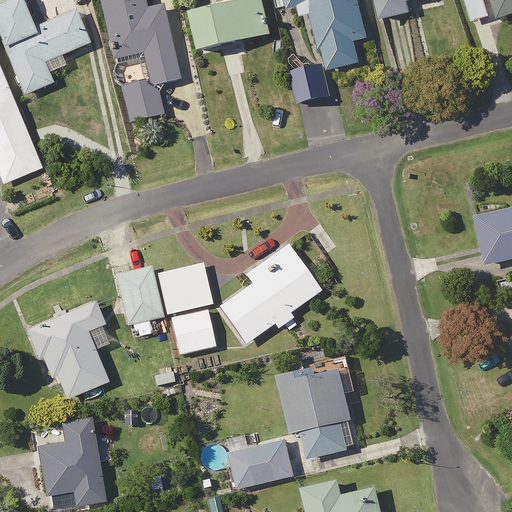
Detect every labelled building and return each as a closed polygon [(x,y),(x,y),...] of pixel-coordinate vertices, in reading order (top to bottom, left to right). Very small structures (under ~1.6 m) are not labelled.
[(38,32),(24,0),(12,0),(0,5),(0,35),(28,100),(56,88),(48,68),(94,48),(80,14),(38,32)] [(149,16),(145,0),(102,0),(132,127),(166,119),(159,90),(183,84),(166,12),(149,16)] [(274,41),(264,0),(227,0),(230,13),(196,21),(205,57),(274,41)] [(288,0),(292,15),(302,12),(305,22),(314,19),(328,75),(366,65),(361,45),(372,42),(361,0),(288,0)] [(378,0),(385,24),(413,17),(409,5),(427,0),(378,0)] [(511,0),(465,0),(474,25),(493,19),(486,0),(495,0),(504,25),(511,21),(511,0)] [(44,172),(0,65),(0,173),(5,187),(44,172)] [(331,103),(326,74),(295,80),(300,108),(331,103)] [(511,214),(478,223),(490,269),(511,263),(511,214)] [(324,295),(288,243),(245,273),(254,286),(221,309),(248,348),(278,327),(281,332),(295,322),(292,317),(324,295)] [(206,268),(161,279),(169,314),(214,303),(206,268)] [(168,334),(155,269),(120,277),(133,341),(168,334)] [(107,329),(97,305),(29,333),(50,384),(60,380),(69,403),(111,386),(91,336),(107,329)] [(216,350),(208,312),(173,320),(181,358),(216,350)] [(179,387),(176,371),(154,376),(157,392),(179,387)] [(360,452),(343,371),(283,383),(294,438),(306,436),(311,462),(360,452)] [(99,445),(95,421),(64,426),(67,446),(41,450),(50,502),(76,497),(78,511),(82,511),(110,507),(102,464),(113,462),(110,443),(99,445)] [(298,480),(289,444),(233,458),(242,494),(298,480)] [(346,500),(341,483),(306,492),(310,511),(383,511),(379,491),(346,500)]
